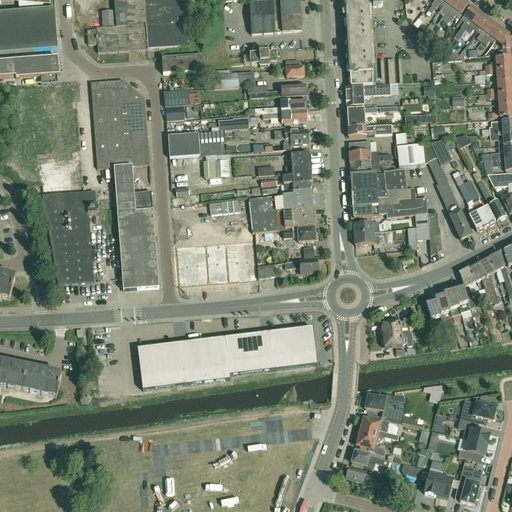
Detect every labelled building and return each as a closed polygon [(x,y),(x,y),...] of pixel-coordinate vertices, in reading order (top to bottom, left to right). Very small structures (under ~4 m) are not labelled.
[(88,47),(97,47),(98,55),(188,49),(187,24),(186,24),(184,0),(114,0),(115,13),(103,13),(104,30),(96,30),(96,32),(87,33),(88,47)] [(350,80),(350,89),(363,88),(372,87),(372,78),(373,78),(371,56),(370,39),(371,39),(370,30),(369,30),(369,22),(369,15),(368,7),(367,0),(346,0),(347,0),(344,0),(344,10),(345,10),(346,13),(348,13),(349,16),(349,18),(346,18),(346,22),(345,22),(346,31),(348,31),(349,40),(346,40),(346,47),(348,47),(348,50),(347,51),(347,57),(350,57),(350,66),(348,66),(348,76),(352,75),(353,79),(350,79),(350,80)] [(382,7),(382,1),(381,0),(372,0),(373,8),(381,8),(382,7)] [(449,0),(435,0),(430,7),(436,11),(440,7),(442,9),(449,0)] [(444,17),(447,20),(453,11),(461,1),(458,0),(449,0),(442,9),(445,11),(442,15),(444,17)] [(461,1),(453,11),(447,20),(450,22),(452,23),(455,18),(459,21),(469,7),(461,1)] [(251,37),(301,33),(300,17),(299,2),(249,5),(251,37)] [(479,15),(471,9),(461,22),(463,24),(460,29),(461,30),(465,33),(479,15)] [(54,11),(0,14),(0,55),(58,51),(54,11)] [(487,21),(479,15),(465,33),(470,37),(474,32),(477,34),(487,21)] [(492,24),(487,21),(477,34),(480,36),(476,41),(481,45),(495,27),(492,24)] [(503,32),(495,27),(481,45),(486,49),(490,44),(493,46),(503,32)] [(493,46),(494,47),(496,43),(502,48),(502,52),(500,52),(500,57),(510,57),(509,37),(503,32),(493,46)] [(458,63),(462,57),(453,52),(450,59),(458,63)] [(261,56),(260,56),(260,55),(259,55),(259,56),(250,57),(251,67),(260,66),(260,69),(269,68),(269,66),(276,65),(275,55),(268,56),(268,55),(267,55),(267,56),(266,55),(265,55),(264,55),(263,55),(262,55),(261,56)] [(203,74),(202,58),(162,60),(163,76),(203,74)] [(492,72),(496,72),(511,71),(510,58),(495,59),(495,65),(490,66),(491,68),(484,68),(484,73),(491,72),(492,72)] [(16,80),(59,77),(58,59),(14,62),(0,63),(0,79),(15,78),(16,80)] [(303,69),(300,69),(286,70),(278,71),(278,76),(286,76),(286,80),(304,79),(303,69)] [(497,84),(511,83),(511,71),(496,72),(497,84)] [(253,83),(252,74),(213,77),(214,91),(239,90),(239,84),(253,83)] [(131,168),(149,166),(144,101),(123,83),(91,85),(97,171),(114,169),(131,168)] [(498,96),(511,95),(511,89),(511,83),(497,84),(498,95),(498,96)] [(363,88),(350,89),(345,90),(346,99),(363,98),(391,97),(390,86),(388,86),(384,87),(381,87),(376,87),(372,87),(363,88)] [(290,99),(305,97),(305,87),(289,88),(281,89),(281,94),(268,95),(252,96),(250,97),(250,101),(252,101),(290,99)] [(183,93),(164,94),(164,98),(165,105),(165,109),(177,108),(184,108),(188,107),(187,92),(183,93)] [(498,108),(511,107),(511,95),(498,96),(498,95),(494,96),(494,97),(494,101),(494,102),(498,102),(498,108)] [(363,98),(346,99),(347,109),(364,108),(363,98)] [(453,108),(464,108),(463,99),(452,100),(453,108)] [(280,109),(254,111),(254,116),(291,113),(306,112),(306,102),(290,103),(280,104),(280,109)] [(511,107),(498,108),(499,120),(511,119),(511,107)] [(347,129),(365,128),(364,115),(376,114),(376,110),(347,111),(347,129)] [(291,113),(254,116),(254,117),(262,116),(262,121),(282,120),(282,125),(307,124),(307,121),(308,121),(308,117),(307,117),(306,112),(291,113)] [(429,127),(436,126),(435,117),(404,119),(405,126),(429,125),(429,127)] [(218,133),(224,133),(248,131),(248,120),(232,121),(232,122),(218,123),(218,133)] [(491,132),(490,132),(490,137),(511,135),(511,123),(502,124),(491,125),(491,132)] [(391,127),(365,128),(347,129),(348,139),(391,137),(391,127)] [(301,147),(309,147),(308,133),(297,133),(297,132),(284,133),(284,134),(275,134),(276,142),(285,141),(285,143),(291,142),(291,149),(302,148),(301,147)] [(199,147),(212,145),(225,144),(224,133),(218,133),(198,135),(198,136),(199,147)] [(511,147),(511,135),(490,137),(491,142),(498,142),(499,148),(504,148),(511,147)] [(168,138),(169,160),(200,158),(199,147),(198,136),(168,138)] [(455,143),(459,152),(470,146),(465,138),(455,143)] [(430,147),(431,149),(439,169),(452,163),(442,143),(430,147)] [(349,152),(370,151),(369,144),(348,145),(349,152)] [(228,155),(227,146),(206,147),(206,156),(228,155)] [(265,154),(273,154),(272,146),(264,146),(265,147),(265,154)] [(253,155),(265,154),(265,147),(253,147),(253,155)] [(396,150),(398,161),(423,158),(422,147),(396,150)] [(422,147),(423,158),(424,165),(427,164),(437,187),(436,188),(449,216),(447,217),(459,242),(471,236),(459,211),(439,169),(431,149),(430,147),(422,147)] [(491,158),(491,163),(511,161),(511,150),(504,151),(499,151),(499,156),(499,157),(491,158)] [(391,163),(391,157),(378,158),(377,154),(370,154),(370,151),(349,152),(350,165),(369,164),(378,164),(391,163)] [(292,177),(282,178),(310,175),(309,165),(309,156),(286,158),(287,164),(291,164),(291,166),(292,177)] [(424,168),(424,165),(423,158),(398,161),(399,171),(424,168)] [(511,173),(511,161),(491,163),(491,168),(500,168),(500,169),(505,169),(505,174),(511,173)] [(206,181),(231,179),(230,162),(205,163),(206,181)] [(370,174),(370,173),(379,172),(378,164),(369,164),(350,165),(350,175),(370,174)] [(151,193),(133,194),(131,168),(114,169),(123,292),(124,292),(124,291),(136,290),(137,291),(158,290),(151,193)] [(273,168),(258,170),(259,179),(274,177),(273,168)] [(388,193),(406,191),(404,171),(383,173),(383,176),(375,177),(375,175),(350,177),(351,195),(388,193)] [(275,181),(260,182),(261,189),(276,187),(283,186),(311,183),(310,175),(282,178),(283,185),(276,185),(275,181)] [(511,176),(487,178),(494,190),(508,189),(508,187),(511,186),(511,176)] [(480,180),(475,183),(478,189),(479,189),(496,223),(506,218),(497,202),(493,205),(483,187),(480,180)] [(463,186),(471,200),(486,229),(489,227),(490,228),(494,226),(493,225),(494,224),(487,209),(483,211),(478,200),(479,200),(470,182),(463,186)] [(311,183),(283,186),(284,194),(292,193),(293,193),(309,192),(311,191),(311,184),(311,183)] [(486,229),(471,200),(463,186),(458,188),(467,205),(468,207),(469,218),(477,233),(486,229)] [(276,187),(261,189),(262,195),(262,196),(277,195),(276,187)] [(511,187),(511,188),(511,196),(502,201),(510,216),(511,214),(511,187)] [(189,197),(188,190),(175,192),(176,199),(189,197)] [(292,198),(257,202),(257,206),(258,205),(259,215),(258,215),(258,216),(283,213),(293,212),(313,210),(311,191),(309,192),(293,193),(292,193),(292,195),(292,198)] [(415,218),(427,216),(426,200),(416,201),(415,191),(406,191),(388,193),(351,195),(353,220),(371,219),(371,218),(378,218),(377,208),(392,207),(392,211),(386,211),(387,220),(393,220),(401,219),(415,218)] [(89,215),(96,215),(95,193),(42,197),(58,287),(94,284),(89,215)] [(232,203),(234,223),(244,222),(241,201),(232,203)] [(234,223),(232,203),(222,204),(224,224),(234,223)] [(212,205),(214,225),(224,224),(222,204),(212,205)] [(214,225),(212,205),(202,206),(205,227),(214,225)] [(202,206),(193,208),(195,228),(205,227),(202,206)] [(193,208),(183,209),(185,229),(195,228),(193,208)] [(175,230),(185,229),(183,209),(173,210),(175,230)] [(258,216),(253,216),(254,235),(290,231),(289,229),(314,227),(313,210),(293,212),(283,213),(258,216)] [(427,216),(429,241),(430,258),(441,252),(439,230),(438,230),(437,215),(427,216)] [(416,242),(429,241),(427,216),(415,218),(415,230),(416,242)] [(354,227),(354,236),(372,234),(372,231),(379,231),(379,225),(354,226),(354,227)] [(314,231),(283,233),(283,241),(298,240),(299,245),(315,244),(315,242),(317,242),(316,237),(315,237),(314,231)] [(372,234),(354,236),(355,246),(355,248),(373,247),(374,251),(390,250),(389,234),(380,234),(372,234)] [(255,242),(225,244),(228,284),(258,282),(258,281),(257,269),(255,242)] [(225,244),(206,246),(208,286),(228,284),(225,244)] [(206,246),(175,248),(178,288),(208,286),(206,246)] [(511,248),(503,253),(507,268),(511,267),(511,266),(511,248)] [(500,255),(488,261),(495,275),(496,274),(501,272),(505,286),(509,298),(511,297),(511,292),(510,284),(500,255)] [(486,280),(491,296),(493,304),(494,308),(498,306),(490,278),(495,275),(488,261),(478,266),(486,280)] [(288,264),(285,265),(285,271),(291,271),(300,270),(300,275),(317,274),(316,262),(292,263),(291,263),(291,264),(288,264)] [(476,285),(477,284),(482,282),(487,298),(489,306),(493,304),(491,296),(486,280),(478,266),(469,271),(476,285)] [(460,275),(463,288),(470,309),(474,308),(470,295),(478,291),(475,285),(476,285),(469,271),(460,275)] [(0,299),(9,302),(14,284),(15,279),(0,274),(0,299)] [(470,311),(470,309),(463,288),(455,290),(456,292),(453,293),(460,314),(470,311)] [(460,314),(453,293),(446,295),(447,297),(444,297),(449,314),(451,319),(461,316),(460,314)] [(437,301),(435,302),(440,319),(440,317),(449,314),(444,297),(437,299),(437,301)] [(430,322),(440,319),(435,302),(428,304),(428,306),(425,307),(430,322)] [(384,338),(410,335),(409,329),(410,329),(409,320),(403,321),(404,324),(399,325),(399,324),(382,326),(383,330),(381,330),(382,336),(383,336),(383,337),(384,337),(384,338)] [(313,329),(137,351),(142,393),(230,382),(230,378),(317,367),(313,329)] [(384,340),(382,340),(383,346),(385,346),(385,350),(402,348),(401,347),(406,346),(407,349),(413,348),(411,335),(410,335),(384,338),(384,340)] [(0,388),(22,393),(26,370),(0,364),(0,388)] [(61,377),(26,370),(22,393),(56,400),(61,377)] [(95,379),(86,380),(85,380),(85,392),(96,391),(95,379)] [(366,400),(365,406),(366,407),(365,411),(367,412),(383,414),(387,415),(386,421),(401,425),(404,412),(398,411),(400,400),(386,397),(385,401),(370,399),(370,398),(368,398),(367,400),(366,400)] [(488,406),(489,401),(490,398),(480,399),(479,404),(488,406)] [(462,411),(460,422),(478,426),(480,420),(488,422),(492,423),(493,422),(495,422),(496,415),(495,414),(496,410),(471,404),(469,413),(462,411)] [(363,419),(361,427),(394,436),(396,428),(388,426),(389,423),(367,417),(367,420),(363,419)] [(403,418),(402,425),(422,430),(423,430),(424,423),(403,418)] [(460,422),(458,430),(465,432),(462,441),(466,442),(468,442),(487,447),(489,436),(477,433),(478,426),(460,422)] [(359,430),(357,436),(359,436),(358,439),(375,443),(377,437),(386,440),(397,443),(398,438),(394,436),(361,427),(360,431),(359,430)] [(429,444),(431,435),(425,433),(422,442),(429,444)] [(375,443),(358,439),(357,439),(355,445),(356,445),(356,447),(359,448),(359,451),(384,458),(386,453),(373,449),(375,443)] [(460,453),(458,459),(472,462),(473,456),(482,458),(484,459),(487,447),(468,442),(466,442),(463,453),(463,454),(460,453)] [(351,464),(366,469),(374,471),(376,465),(378,465),(378,466),(387,469),(389,463),(379,461),(379,460),(355,453),(353,457),(352,457),(350,463),(351,463),(351,464)] [(416,458),(413,469),(420,471),(423,460),(416,458)] [(402,471),(401,472),(404,476),(417,480),(420,471),(403,466),(402,471)] [(479,486),(471,484),(474,473),(474,471),(463,468),(459,484),(457,492),(463,493),(461,503),(460,503),(460,504),(461,505),(461,504),(473,507),(473,508),(474,508),(474,507),(479,487),(480,486),(479,486)] [(390,480),(378,477),(350,469),(346,480),(362,484),(364,478),(376,481),(374,486),(388,489),(390,480)] [(423,474),(421,482),(427,484),(424,496),(425,496),(435,499),(436,499),(441,479),(442,475),(430,471),(429,476),(423,474)] [(457,492),(459,484),(441,479),(436,499),(448,502),(451,490),(457,492)] [(407,486),(404,499),(411,501),(414,487),(407,486)]
